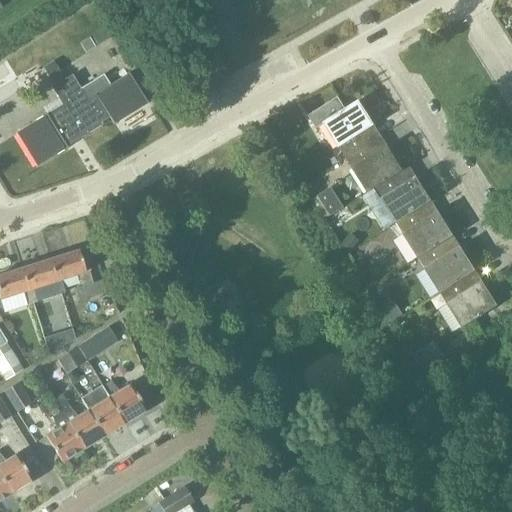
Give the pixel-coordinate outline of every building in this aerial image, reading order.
[(80,137),(101,124),(99,121),(107,116),(112,125),(114,124),(113,122),(142,104),(144,106),(146,104),(127,73),(108,84),(103,75),(79,90),(70,75),(50,88),(61,106),(46,115),(46,114),(14,133),(16,135),(17,134),(36,164),(34,166),(35,167),(66,148),(63,143),(78,134),(80,137)] [(345,159),(381,137),(358,102),(345,110),(337,98),(307,117),(316,130),(323,125),(345,159)] [(367,194),(373,190),(403,172),(381,137),(345,159),(367,194)] [(395,225),(431,202),(409,168),(403,172),(373,190),(395,225)] [(343,207),(329,188),(314,198),(328,218),(343,207)] [(381,233),(394,225),(375,195),(362,203),(381,233)] [(417,259),(453,237),(431,202),(395,225),(417,259)] [(440,294),(475,272),(453,237),(417,259),(440,294)] [(103,280),(92,283),(89,273),(86,274),(79,253),(51,261),(58,283),(61,282),(80,276),(83,287),(74,290),(77,299),(106,291),(103,280)] [(65,294),(61,282),(58,283),(51,261),(23,270),(29,292),(33,290),(51,284),(55,297),(65,294)] [(23,270),(0,277),(0,297),(1,300),(23,293),(27,306),(37,303),(33,290),(29,292),(23,270)] [(475,272),(440,294),(462,329),(497,306),(475,272)] [(0,347),(0,367),(7,379),(9,381),(25,370),(8,343),(0,347)] [(102,387),(126,424),(147,411),(131,385),(120,392),(111,382),(102,387)] [(19,384),(5,392),(18,413),(32,405),(19,384)] [(89,411),(105,437),(126,424),(102,387),(81,400),(88,411),(89,411)] [(61,412),(84,450),(105,437),(89,411),(88,411),(78,418),(69,407),(69,408),(61,394),(51,400),(59,413),(61,412)] [(0,423),(11,417),(0,399),(0,423)] [(63,463),(84,450),(61,412),(59,413),(53,418),(58,430),(47,437),(63,463)] [(0,474),(12,494),(33,481),(17,455),(6,462),(0,455),(0,474)] [(0,502),(12,494),(0,474),(0,502)] [(168,511),(173,511),(191,501),(182,487),(161,500),(168,511)]
